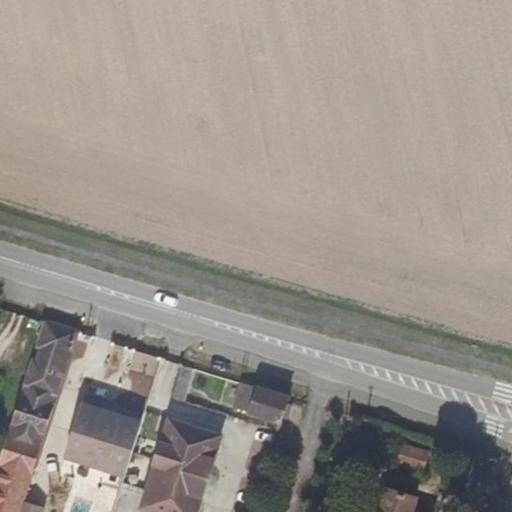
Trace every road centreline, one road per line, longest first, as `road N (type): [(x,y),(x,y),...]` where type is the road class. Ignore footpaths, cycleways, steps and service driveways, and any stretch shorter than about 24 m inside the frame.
road 1 (tertiary): [(184,315),(511,430)]
road 2 (tertiary): [(511,395),(184,315)]
road 3 (tertiary): [(0,258),(184,315)]
road 4 (residential): [(317,379),(278,511)]
